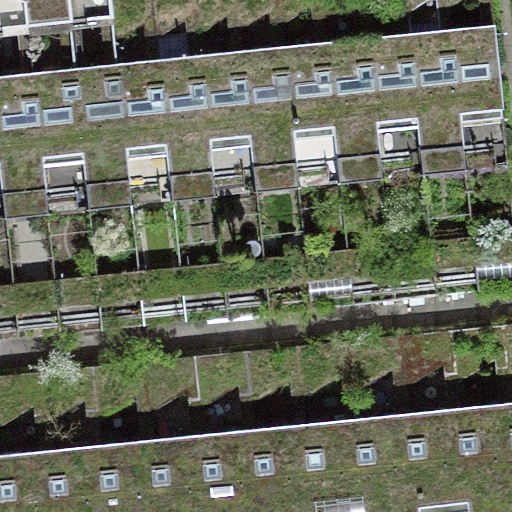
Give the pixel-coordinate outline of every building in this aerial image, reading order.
[(0,0),(0,27),(28,24),(25,0),(0,0)] [(70,19),(67,0),(25,0),(28,24),(70,19)] [(112,15),(110,0),(67,0),(70,19),(112,15)] [(506,145),(494,26),(452,31),(464,149),(506,145)] [(464,149),(452,31),(410,35),(423,154),(464,149)] [(423,154),(410,35),(368,39),(381,158),(423,154)] [(381,158),(368,39),(327,44),(340,162),(381,158)] [(340,162),(327,44),(285,48),(297,167),(340,162)] [(297,167),(285,48),(244,52),(257,171),(297,167)] [(257,171),(244,52),(201,57),(213,175),(257,171)] [(213,175),(201,57),(160,61),(172,180),(213,175)] [(172,180),(160,61),(117,66),(130,184),(172,180)] [(130,184),(117,66),(76,70),(88,188),(130,184)] [(88,188),(76,70),(34,74),(46,193),(88,188)] [(46,193),(34,74),(0,77),(0,155),(4,197),(46,193)] [(511,203),(506,145),(464,149),(479,288),(511,284),(511,203)] [(464,149),(423,154),(437,293),(479,288),(464,149)] [(381,158),(340,162),(354,301),(437,293),(423,154),(381,158)] [(257,171),(271,310),(354,301),(340,162),(297,167),(257,171)] [(172,180),(186,319),(271,310),(257,171),(213,175),(172,180)] [(0,337),(186,319),(172,180),(130,184),(88,188),(46,193),(4,197),(0,197),(0,337)] [(0,454),(49,449),(100,444),(152,439),(203,434),(255,429),(306,424),(357,419),(409,413),(460,408),(511,403),(511,322),(0,373),(0,454)] [(511,511),(511,406),(511,403),(460,408),(470,511),(511,511)] [(470,511),(460,408),(409,413),(419,511),(470,511)] [(419,511),(409,413),(357,419),(367,511),(419,511)] [(367,511),(357,419),(306,424),(315,511),(367,511)] [(315,511),(306,424),(255,429),(263,511),(315,511)] [(263,511),(255,429),(203,434),(211,511),(263,511)] [(211,511),(203,434),(152,439),(159,511),(211,511)] [(159,511),(152,439),(100,444),(107,511),(159,511)] [(107,511),(100,444),(49,449),(55,511),(107,511)] [(55,511),(49,449),(0,454),(0,477),(3,511),(55,511)]
